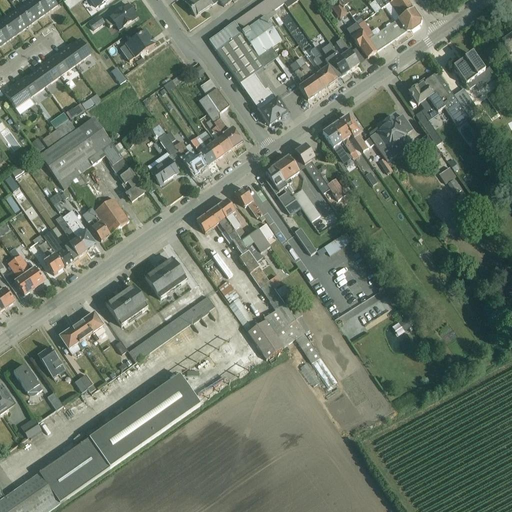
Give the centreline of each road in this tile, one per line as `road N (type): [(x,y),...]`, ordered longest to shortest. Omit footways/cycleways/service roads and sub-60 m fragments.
road 1 (tertiary): [(0,338),(272,149)]
road 2 (residential): [(272,149),(205,52),(186,46),(154,0)]
road 3 (tertiary): [(272,149),(396,63)]
